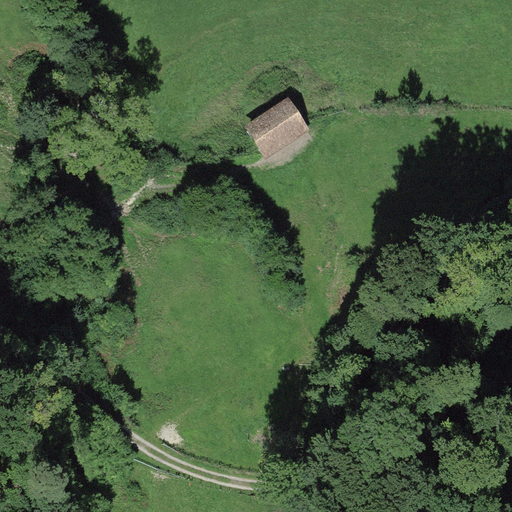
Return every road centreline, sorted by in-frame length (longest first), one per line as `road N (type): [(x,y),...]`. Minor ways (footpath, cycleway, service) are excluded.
road 1 (track): [(0,345),(42,360),(191,471),(297,482),(349,463),(413,335),(463,273),(511,250)]
road 2 (track): [(147,187),(264,179),(294,197),(319,276),(321,322),(144,443),(150,487),(165,511)]
